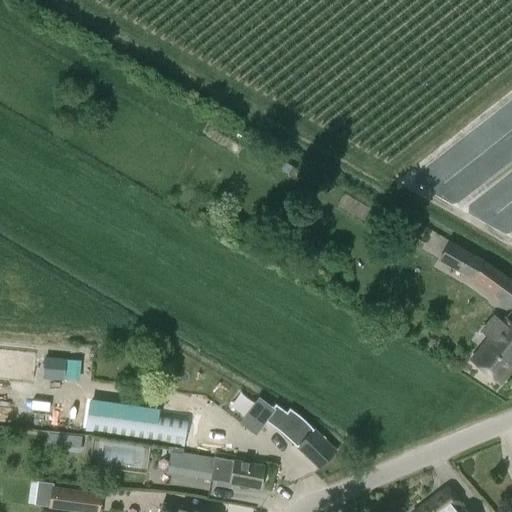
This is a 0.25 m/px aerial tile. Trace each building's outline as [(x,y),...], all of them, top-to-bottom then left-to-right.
[(511,279),(486,260),(450,241),(438,261),(470,279),(511,310),(511,279)] [(511,324),(504,318),(471,359),(500,384),(511,369),(511,324)] [(66,359),(43,356),(42,381),(65,383),(66,359)] [(255,436),(267,411),(243,400),(231,425),(255,436)] [(190,417),(88,402),(85,432),(186,446),(190,417)] [(275,405),(264,420),(281,433),(297,447),(318,469),(336,451),(296,414),(289,410),(286,413),(275,405)] [(48,433),(47,448),(79,449),(80,434),(48,433)] [(193,453),(181,452),(177,475),(215,481),(214,485),(230,488),(231,484),(260,489),(264,465),(234,461),(193,455),(193,453)] [(64,511),(99,511),(102,493),(51,486),(48,510),(64,511)] [(466,511),(462,506),(461,506),(447,487),(411,511),(466,511)]
